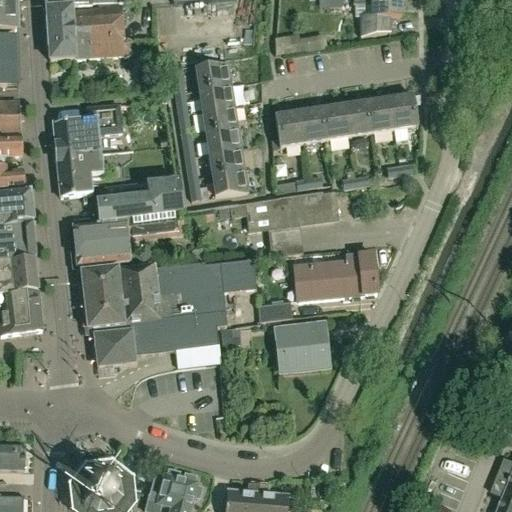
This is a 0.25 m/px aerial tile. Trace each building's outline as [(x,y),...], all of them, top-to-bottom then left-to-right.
[(0,0),(0,33),(15,33),(14,0),(0,0)] [(43,0),(44,10),(120,7),(135,6),(134,0),(43,0)] [(341,0),(323,0),(323,8),(328,8),(328,11),(341,11),(341,0)] [(402,21),(401,0),(353,0),(353,8),(371,8),(371,21),(361,21),(361,39),(390,36),(390,21),(402,21)] [(120,7),(44,10),(44,12),(45,12),(46,25),(45,26),(48,52),(49,65),(127,60),(131,58),(130,45),(126,43),(122,44),(120,7)] [(0,90),(6,90),(6,86),(12,86),(10,44),(4,44),(4,40),(0,40),(0,90)] [(194,73),(198,94),(232,89),(229,67),(194,73)] [(171,74),(172,76),(173,86),(181,85),(180,73),(171,74)] [(78,94),(92,100),(98,86),(84,80),(78,94)] [(232,89),(198,94),(201,116),(235,111),(232,89)] [(389,102),(394,135),(417,131),(412,98),(389,102)] [(389,102),(366,105),(371,138),(394,135),(389,102)] [(178,119),(187,118),(185,103),(176,105),(178,119)] [(0,130),(20,130),(19,105),(0,106),(0,130)] [(348,142),(371,138),(366,105),(343,109),(348,142)] [(55,147),(56,158),(99,154),(98,139),(121,136),(119,109),(86,112),(87,123),(53,126),(55,147)] [(320,112),(325,145),(348,142),(343,109),(320,112)] [(239,132),(235,111),(201,116),(204,137),(239,132)] [(320,112),(297,116),(302,149),(325,145),(320,112)] [(279,152),(302,149),(297,116),(274,119),(279,152)] [(188,129),(187,118),(178,119),(180,130),(188,129)] [(4,161),(22,160),(20,130),(0,130),(0,165),(5,166),(4,161)] [(242,154),(239,132),(204,137),(208,159),(242,154)] [(185,162),(194,161),(191,146),(182,147),(185,162)] [(99,154),(56,158),(56,166),(57,166),(60,201),(92,198),(90,180),(102,179),(99,154)] [(211,180),(245,175),(242,154),(208,159),(211,180)] [(195,172),(194,161),(185,162),(186,173),(195,172)] [(411,168),(399,170),(401,180),(413,179),(411,168)] [(0,192),(25,190),(24,178),(19,174),(6,176),(5,170),(0,170),(0,192)] [(401,180),(399,170),(386,172),(388,182),(401,180)] [(249,197),(245,175),(211,180),(214,202),(249,197)] [(355,192),(354,182),(353,175),(346,176),(346,183),(342,184),(343,194),(355,192)] [(367,180),(354,182),(355,192),(368,190),(367,180)] [(307,183),(309,194),(321,191),(321,181),(307,183)] [(297,196),(309,194),(307,183),(296,185),(297,196)] [(213,226),(212,213),(181,219),(178,186),(147,189),(147,187),(123,189),(124,203),(92,206),(94,227),(72,229),(76,270),(129,265),(127,244),(183,238),(182,230),(213,226)] [(198,190),(189,192),(191,204),(200,202),(198,190)] [(14,228),(32,225),(33,225),(30,195),(0,198),(0,234),(15,232),(14,228)] [(230,210),(231,221),(231,222),(246,220),(248,235),(337,223),(334,197),(230,210)] [(15,232),(0,234),(0,267),(34,262),(35,262),(32,225),(14,228),(15,232)] [(270,261),(302,257),(300,245),(269,249),(270,261)] [(346,265),(293,270),(296,306),(377,299),(373,257),(346,259),(346,265)] [(0,299),(38,295),(34,262),(0,267),(0,299)] [(117,272),(82,275),(80,275),(87,333),(93,332),(97,371),(134,367),(134,360),(218,351),(216,332),(225,331),(222,299),(255,295),(252,265),(204,270),(204,267),(154,273),(154,268),(117,272)] [(38,295),(0,299),(0,339),(42,334),(38,295)] [(259,326),(291,323),(290,306),(257,310),(259,326)] [(319,330),(278,334),(283,376),(324,372),(319,330)] [(221,350),(240,349),(239,332),(219,334),(221,350)] [(178,406),(179,420),(208,419),(206,363),(159,365),(161,407),(178,406)] [(25,469),(25,463),(22,461),(22,454),(23,454),(24,449),(0,448),(0,474),(22,475),(22,471),(25,469)] [(511,511),(511,467),(505,465),(493,497),(504,502),(500,511),(511,511)] [(178,477),(167,474),(165,479),(164,479),(162,484),(154,482),(150,496),(155,497),(153,502),(150,501),(149,506),(147,505),(145,511),(158,511),(159,508),(171,511),(170,511),(190,511),(193,501),(198,502),(201,492),(196,491),(196,487),(194,487),(196,481),(185,478),(183,484),(176,482),(178,477)] [(129,511),(126,502),(120,503),(119,490),(106,479),(91,481),(80,494),(82,509),(85,511),(129,511)] [(265,511),(267,499),(266,498),(266,490),(249,489),(249,497),(227,495),(225,511),(265,511)] [(316,490),(316,499),(325,499),(325,490),(316,490)] [(0,511),(21,511),(22,501),(0,501),(0,498),(0,497),(0,511)] [(286,511),(287,501),(267,499),(265,511),(286,511)]
